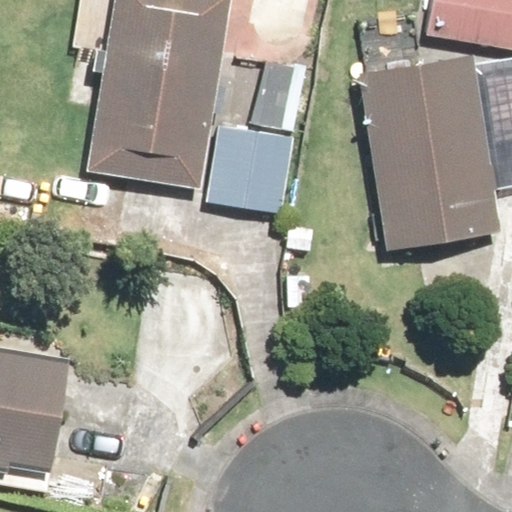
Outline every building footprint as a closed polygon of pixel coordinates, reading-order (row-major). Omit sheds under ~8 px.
[(201,190),(231,0),(105,0),(79,171),(201,190)] [(511,0),(431,0),(427,34),(511,44),(511,0)] [(474,55),(358,72),(385,250),(501,233),(474,55)] [(289,216),(306,67),(257,61),(250,123),(215,119),(205,206),(289,216)] [(0,349),(0,472),(57,481),(76,361),(0,349)]
